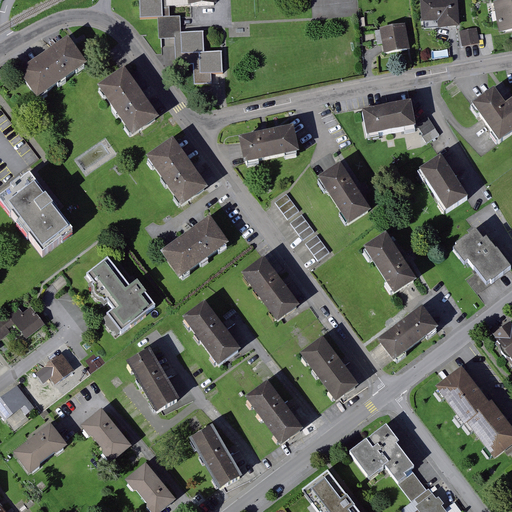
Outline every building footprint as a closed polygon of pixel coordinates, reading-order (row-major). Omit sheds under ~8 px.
[(141,0),(142,19),(160,19),(161,38),(168,37),(173,37),(174,66),(192,65),(193,76),(223,75),(222,52),(204,52),(203,33),(183,33),(182,17),(169,18),(168,6),(213,5),(212,0),(141,0)] [(457,0),(430,0),(423,0),(424,22),(441,21),(442,29),(460,28),(457,0)] [(511,0),(496,0),(499,32),(511,31),(511,0)] [(403,26),(381,29),(385,48),(386,54),(408,51),(403,26)] [(475,29),(461,31),(464,46),(478,43),(475,29)] [(68,39),(19,72),(38,100),(87,66),(68,39)] [(161,123),(125,70),(98,88),(135,141),(161,123)] [(503,143),(511,136),(511,104),(510,106),(498,91),(476,108),(489,125),(503,143)] [(385,109),(364,113),(369,137),(418,128),(414,103),(385,109)] [(252,137),(243,139),(243,143),(247,163),(297,154),(292,130),(266,134),(252,137)] [(212,193),(175,140),(149,158),(185,211),(212,193)] [(467,201),(440,157),(419,170),(446,214),(467,201)] [(360,192),(344,168),(323,182),(350,223),(371,210),(360,192)] [(76,234),(31,178),(0,202),(45,258),(76,234)] [(282,213),(288,221),(299,212),(286,195),(275,203),(282,213)] [(298,234),(303,241),(314,233),(301,216),(290,224),(298,234)] [(213,218),(164,252),(183,279),(232,245),(213,218)] [(511,271),(511,269),(480,229),(456,249),(476,274),(467,281),(480,297),(511,271)] [(312,254),(318,262),(329,254),(316,237),(305,245),(312,254)] [(403,259),(389,237),(368,251),(395,292),(416,279),(403,259)] [(301,308),(266,259),(244,275),(279,324),(301,308)] [(129,287),(110,260),(87,277),(113,312),(105,318),(118,336),(158,307),(138,280),(129,287)] [(241,353),(206,304),(184,320),(219,369),(241,353)] [(440,330),(424,309),(381,342),(397,363),(440,330)] [(46,325),(33,310),(17,323),(30,338),(46,325)] [(14,331),(4,319),(0,322),(0,338),(2,341),(14,331)] [(511,330),(498,342),(511,358),(511,330)] [(359,388),(324,339),(302,355),(337,404),(359,388)] [(181,406),(153,352),(129,365),(156,418),(181,406)] [(62,357),(46,370),(58,386),(75,372),(62,357)] [(511,450),(511,428),(465,370),(442,388),(500,460),(511,450)] [(305,431),(269,382),(247,398),(283,447),(305,431)] [(19,386),(0,399),(0,414),(6,422),(22,409),(27,416),(36,409),(19,386)] [(134,449),(103,413),(84,429),(114,465),(134,449)] [(66,446),(50,427),(16,455),(33,475),(66,446)] [(371,481),(388,468),(401,486),(409,479),(407,476),(416,469),(398,447),(401,444),(388,427),(351,456),(371,481)] [(244,482),(216,428),(192,441),(220,494),(244,482)] [(165,511),(178,502),(147,466),(128,482),(152,511),(165,511)] [(357,511),(326,472),(300,491),(315,511),(357,511)] [(447,511),(435,495),(417,508),(420,511),(447,511)]
